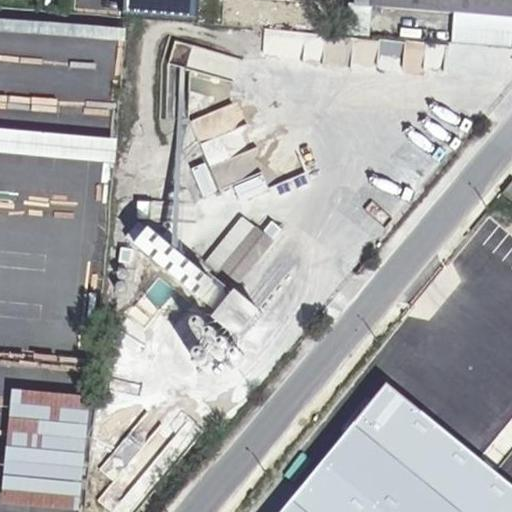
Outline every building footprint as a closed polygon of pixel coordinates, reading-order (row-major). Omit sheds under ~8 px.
[(511,0),(367,0),(368,4),(511,16),(511,0)] [(511,182),(503,194),(511,201),(511,182)] [(240,286),(280,238),(270,230),(254,249),(235,233),(228,240),(248,256),(230,279),(240,286)] [(203,294),(215,279),(153,231),(142,245),(203,294)] [(234,294),(215,279),(203,294),(199,299),(218,314),(234,294)] [(266,321),(234,294),(218,314),(250,340),(266,321)] [(192,324),(235,359),(243,349),(200,313),(192,324)] [(511,511),(511,485),(391,387),(285,511),(511,511)] [(10,389),(0,503),(0,511),(11,511),(77,511),(88,395),(10,389)]
